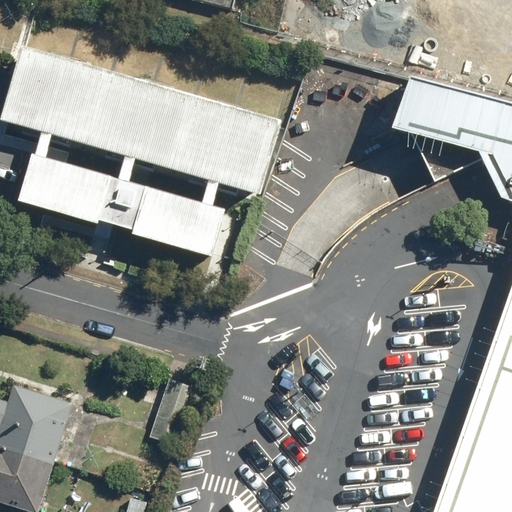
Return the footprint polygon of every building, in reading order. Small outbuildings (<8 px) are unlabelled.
[(268,100),(9,27),(0,58),(0,106),(246,176),(268,100)] [(511,511),(511,104),(411,77),(396,125),(479,152),(483,160),(501,198),(511,201),(511,285),(473,398),(433,511),(511,511)] [(99,160),(26,139),(14,183),(87,204),(99,160)] [(212,192),(130,169),(117,215),(199,239),(212,192)] [(175,379),(155,436),(180,445),(196,400),(200,388),(175,379)] [(0,501),(32,511),(33,511),(69,402),(10,384),(5,400),(0,398),(0,501)] [(151,511),(156,497),(132,491),(126,511),(151,511)]
